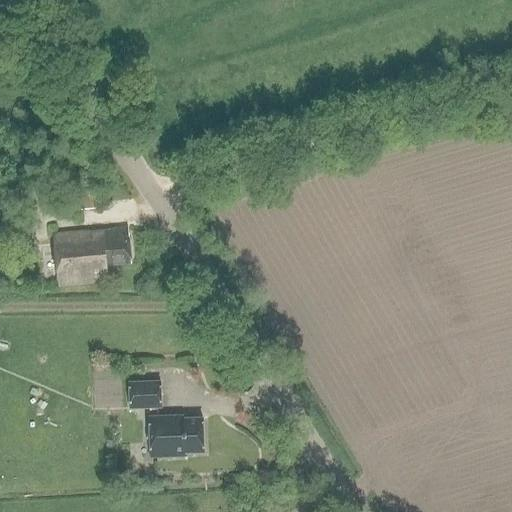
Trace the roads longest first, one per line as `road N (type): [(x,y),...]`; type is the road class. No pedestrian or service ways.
road 1 (unclassified): [(347,511),(151,189),(12,0)]
road 2 (track): [(151,189),(511,81)]
road 3 (track): [(222,301),(0,309)]
